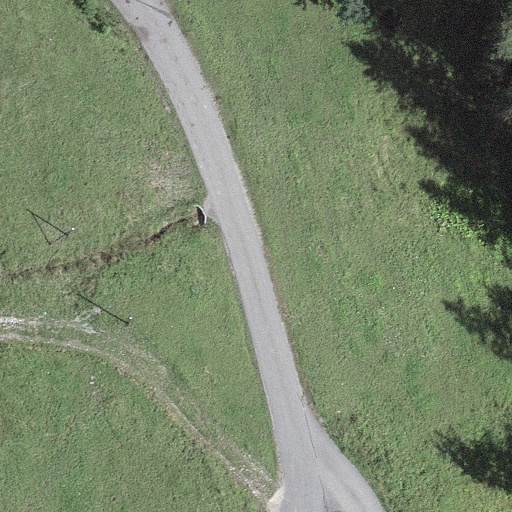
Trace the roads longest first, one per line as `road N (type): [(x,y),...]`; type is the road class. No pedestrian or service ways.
road 1 (unclassified): [(140,0),(203,129),(238,225),(292,423),(301,511)]
road 2 (track): [(0,331),(111,347),(151,368),(289,511)]
